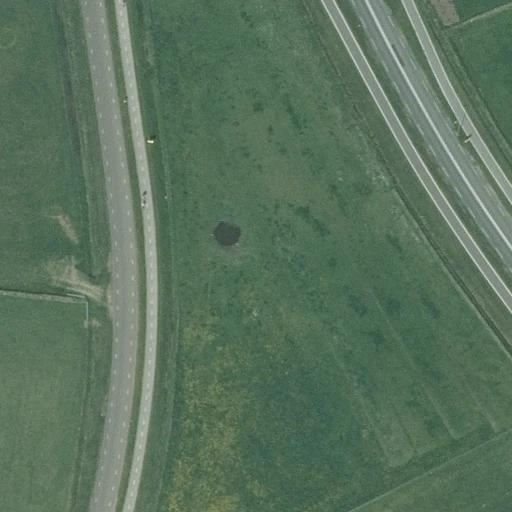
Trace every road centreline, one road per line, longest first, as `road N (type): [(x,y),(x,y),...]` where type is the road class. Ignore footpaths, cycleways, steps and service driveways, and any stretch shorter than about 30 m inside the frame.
road 1 (tertiary): [(103,511),(129,370),(129,309),(92,0)]
road 2 (secondary): [(511,256),(437,143),(362,0)]
